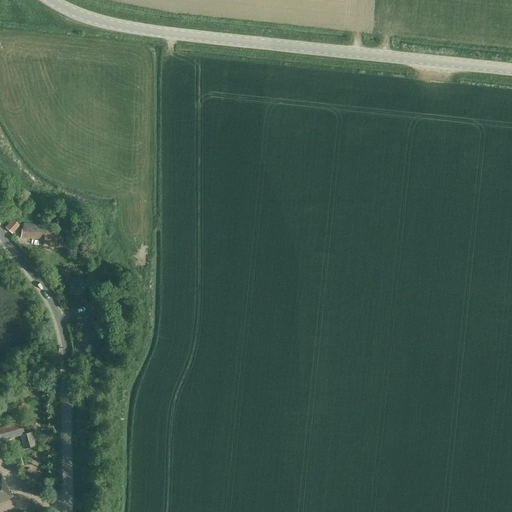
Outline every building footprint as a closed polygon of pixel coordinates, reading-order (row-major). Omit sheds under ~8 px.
[(6,228),(12,233),(20,225),(14,219),(6,228)] [(46,226),(23,223),(21,236),(44,239),(44,242),(56,243),(58,232),(45,230),(46,226)] [(102,300),(89,301),(90,313),(103,312),(102,300)] [(31,432),(24,434),(20,422),(0,427),(0,440),(0,441),(20,435),(25,449),(35,446),(31,432)] [(0,502),(12,497),(1,474),(0,474),(0,502)]
